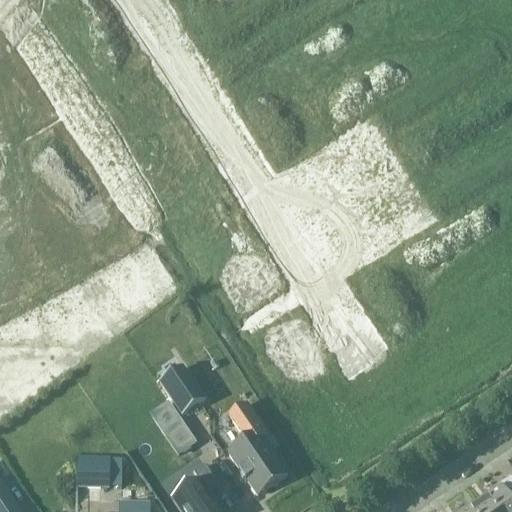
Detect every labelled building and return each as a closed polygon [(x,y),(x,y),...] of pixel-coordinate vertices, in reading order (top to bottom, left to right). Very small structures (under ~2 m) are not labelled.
[(201,0),(189,8),(212,45),(235,31),(229,21),(239,14),(230,0),(201,0)] [(258,0),(268,15),(287,3),(285,0),(258,0)] [(426,1),(407,13),(426,44),(446,32),(426,1)] [(407,13),(389,24),(408,55),(426,44),(407,13)] [(389,24),(370,36),(390,67),(408,55),(389,24)] [(50,27),(16,48),(28,68),(62,46),(50,27)] [(115,29),(102,37),(106,44),(119,36),(115,29)] [(119,36),(106,44),(110,51),(123,43),(119,36)] [(370,36),(352,47),(371,78),(390,67),(370,36)] [(62,46),(28,68),(39,86),(74,65),(62,46)] [(352,47),(334,59),(353,90),(371,78),(352,47)] [(447,54),(437,60),(441,67),(451,61),(447,54)] [(334,59),(315,70),(335,101),(353,90),(334,59)] [(437,60),(427,67),(431,74),(441,67),(437,60)] [(74,65),(39,86),(51,104),(85,83),(74,65)] [(138,66),(125,74),(129,81),(142,73),(138,66)] [(315,70),(297,82),(316,113),(335,101),(315,70)] [(142,73),(129,81),(133,87),(146,79),(142,73)] [(410,77),(400,83),(404,90),(414,84),(410,77)] [(493,80),(472,92),(488,117),(508,105),(493,80)] [(297,82),(279,93),(298,124),(316,113),(297,82)] [(85,83),(51,104),(62,123),(96,101),(85,83)] [(400,83),(390,90),(394,96),(404,90),(400,83)] [(472,92),(453,104),(469,129),(488,117),(472,92)] [(279,93),(260,105),(279,136),(298,124),(279,93)] [(373,100),(363,106),(368,113),(378,107),(373,100)] [(96,101),(62,123),(74,142),(109,120),(96,101)] [(453,104),(434,116),(449,141),(469,129),(453,104)] [(511,110),(508,105),(488,117),(504,142),(511,136),(511,110)] [(363,106),(353,113),(358,119),(368,113),(363,106)] [(434,116),(413,129),(429,154),(449,141),(434,116)] [(488,117),(469,129),(484,154),(504,142),(488,117)] [(337,123),(327,129),(331,136),(341,130),(337,123)] [(327,129),(317,135),(321,142),(331,136),(327,129)] [(469,129),(449,141),(465,166),(484,154),(469,129)] [(309,141),(299,147),(303,154),(313,147),(309,141)] [(449,141),(429,154),(445,179),(465,166),(449,141)] [(504,186),(494,192),(498,199),(508,193),(504,186)] [(494,192),(484,198),(488,205),(498,199),(494,192)] [(467,209),(457,215),(461,222),(471,215),(467,209)] [(457,215),(447,221),(451,228),(461,222),(457,215)] [(511,221),(508,215),(490,227),(509,258),(511,256),(511,221)] [(490,227),(472,238),(491,269),(509,258),(490,227)] [(0,256),(12,246),(0,231),(0,256)] [(430,232),(420,238),(425,245),(435,238),(430,232)] [(420,238),(410,244),(415,251),(425,245),(420,238)] [(472,238),(453,250),(473,281),(491,269),(472,238)] [(453,250),(435,261),(454,292),(473,281),(453,250)] [(394,255),(384,261),(388,268),(398,261),(394,255)] [(384,261),(374,267),(378,274),(388,268),(384,261)] [(435,261),(417,273),(436,304),(454,292),(435,261)] [(417,273),(398,284),(418,315),(436,304),(417,273)] [(398,284),(379,296),(398,327),(418,315),(398,284)] [(182,369),(159,385),(182,418),(205,402),(182,369)] [(246,443),(228,455),(257,498),(287,478),(262,441),(268,437),(247,406),(229,418),(246,443)] [(181,425),(164,437),(178,457),(195,446),(181,425)] [(77,487),(77,489),(110,490),(110,487),(110,461),(77,460),(77,487)] [(199,483),(172,501),(179,511),(219,511),(208,495),(218,488),(204,467),(193,475),(199,483)] [(19,511),(0,482),(0,511),(19,511)] [(511,511),(511,500),(507,504),(499,491),(476,506),(480,511),(511,511)]
